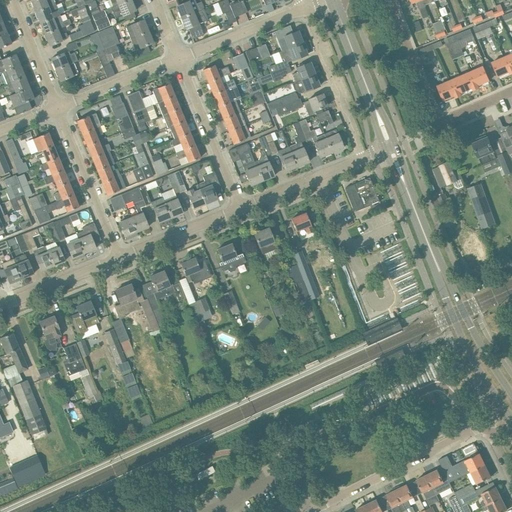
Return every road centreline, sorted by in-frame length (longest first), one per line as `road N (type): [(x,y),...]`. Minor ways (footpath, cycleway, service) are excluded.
road 1 (residential): [(483,427),(437,385),(291,449),(306,511)]
road 2 (residential): [(389,0),(437,123),(511,90)]
road 3 (residential): [(311,511),(483,427)]
road 4 (tertiary): [(431,249),(469,356),(511,418)]
road 5 (tertiary): [(511,395),(431,249)]
road 6 (residential): [(121,259),(57,107)]
road 7 (residential): [(240,208),(180,60)]
road 8 (tertiary): [(390,147),(332,0)]
road 9 (residential): [(363,159),(311,28)]
road 10 (residential): [(180,60),(303,9)]
road 11 (unclassified): [(240,208),(363,159)]
road 12 (residential): [(57,107),(180,60)]
road 13 (unclassified): [(0,307),(121,259)]
road 14 (unclassified): [(121,259),(240,208)]
